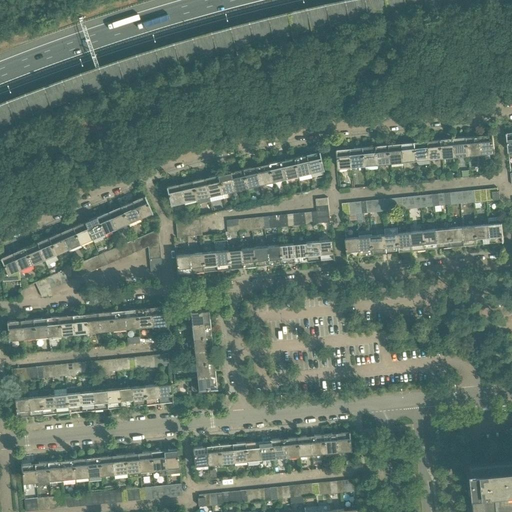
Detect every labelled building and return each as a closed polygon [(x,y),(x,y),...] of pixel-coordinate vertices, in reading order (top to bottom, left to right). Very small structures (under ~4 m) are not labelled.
[(343,0),(336,2),(275,16),(207,33),(152,49),(95,67),(48,85),(0,104),(0,127),(15,121),(33,114),(51,107),(69,100),(88,93),(105,87),(124,81),(143,75),(161,69),(180,63),(198,58),(217,53),(236,48),(254,43),(273,38),(292,34),(311,29),(330,25),(349,21),(368,18),(387,14),(406,11),(425,8),(444,5),(463,2),(479,0),(343,0)] [(480,136),(482,154),(494,153),(495,153),(495,151),(493,137),(494,137),(494,134),(492,134),(492,135),(485,135),(480,136)] [(469,156),(482,154),(480,136),(475,136),(467,137),(469,156)] [(456,157),(469,156),(467,137),(459,138),(454,138),(456,157)] [(443,158),(456,157),(454,138),(449,139),(441,140),(443,158)] [(430,160),(443,158),(441,140),(433,141),(433,140),(428,141),(430,160)] [(417,161),(430,160),(428,141),(423,141),(423,142),(415,143),(417,161)] [(404,162),(417,161),(415,143),(407,143),(402,144),(404,162)] [(391,163),(404,162),(402,144),(397,144),(389,145),(391,163)] [(378,165),(391,163),(389,145),(382,146),(381,146),(376,146),(378,165)] [(365,166),(378,165),(376,146),(371,147),(363,148),(365,166)] [(352,167),(365,166),(363,148),(356,148),(351,149),(352,167)] [(340,169),(352,167),(351,149),(346,149),(346,150),(338,150),(337,150),(337,152),(339,167),(338,167),(339,169),(340,169)] [(306,155),(310,173),(323,170),(323,171),(324,170),(323,168),(320,154),(319,151),(318,152),(311,154),(306,155)] [(298,176),(310,173),(306,155),(301,156),(293,158),(298,176)] [(285,179),(298,176),(293,158),(286,160),(286,159),(281,160),(285,179)] [(268,164),(272,182),(285,179),(281,160),(276,162),(268,164)] [(260,185),(272,182),(268,164),(260,165),(255,166),(260,185)] [(247,188),(260,185),(255,166),(251,167),(251,168),(243,170),(247,188)] [(235,171),(230,172),(234,191),(247,188),(243,170),(235,171)] [(222,193),(234,191),(230,172),(225,173),(225,174),(217,175),(222,193)] [(210,177),(205,178),(209,196),(210,201),(223,198),(222,193),(217,175),(210,177)] [(196,199),(197,204),(210,201),(209,196),(205,178),(200,179),(192,181),(196,199)] [(184,183),(179,184),(184,202),(196,199),(192,181),(184,183)] [(184,202),(179,184),(174,185),(175,185),(167,187),(166,187),(166,189),(167,189),(170,203),(170,206),(171,206),(171,205),(184,202)] [(132,201),(140,218),(151,213),(151,214),(152,213),(152,211),(151,211),(146,198),(145,196),(144,196),(144,197),(137,200),(137,199),(132,201)] [(128,223),(140,218),(132,201),(128,203),(128,204),(121,207),(128,223)] [(343,216),(351,215),(349,203),(342,204),(342,206),(343,206),(343,213),(343,214),(343,216)] [(116,229),(128,223),(121,207),(113,210),(108,212),(116,229)] [(104,234),(116,229),(108,212),(104,214),(97,217),(104,234)] [(92,239),(104,234),(97,217),(90,220),(89,220),(85,222),(92,239)] [(188,227),(201,226),(200,217),(188,220),(188,227)] [(504,240),(502,225),(503,225),(502,217),(489,218),(489,224),(491,243),(496,243),(496,242),(503,241),(503,242),(505,242),(504,239),(504,240)] [(189,228),(188,227),(188,220),(175,222),(176,229),(189,228)] [(80,244),(92,239),(85,222),(80,224),(73,227),(80,244)] [(486,244),(491,243),(489,224),(476,225),(478,244),(486,243),(486,244)] [(470,245),(478,244),(476,225),(463,227),(465,246),(470,245)] [(188,227),(189,228),(189,236),(202,235),(201,226),(188,227)] [(68,249),(80,244),(73,227),(66,230),(61,232),(68,249)] [(398,227),(385,229),(385,235),(387,254),(392,253),(400,252),(398,233),(398,227)] [(460,246),(465,246),(463,227),(450,228),(452,247),(460,246)] [(177,237),(189,236),(189,228),(176,229),(177,237)] [(444,247),(452,247),(450,228),(437,229),(439,248),(444,248),(444,247)] [(147,240),(160,239),(159,229),(147,234),(147,235),(147,240)] [(434,249),(439,248),(437,229),(424,231),(426,249),(434,248),(434,249)] [(374,254),(372,236),(372,231),(359,232),(359,237),(359,238),(361,256),(367,256),(367,255),(374,254)] [(418,250),(426,249),(424,231),(411,232),(413,251),(418,250)] [(56,254),(68,249),(61,232),(56,234),(57,234),(49,238),(56,254)] [(408,251),(413,251),(411,232),(398,233),(400,252),(408,251)] [(148,246),(147,240),(147,235),(147,234),(138,238),(142,249),(148,247),(148,246)] [(382,254),(387,254),(385,235),(372,236),(374,254),(382,254)] [(357,256),(361,256),(359,238),(359,237),(347,238),(346,238),(346,241),(346,240),(347,255),(348,257),(349,257),(356,256),(357,256)] [(42,241),(37,242),(44,259),(46,264),(58,258),(56,254),(49,238),(42,241)] [(137,252),(142,249),(138,238),(135,240),(132,241),(137,252)] [(318,241),(320,260),(325,259),(333,258),(333,259),(334,258),(334,256),(333,256),(332,242),(332,239),(331,239),(331,240),(318,241)] [(131,254),(137,252),(132,241),(126,243),(131,254)] [(315,260),(320,260),(318,241),(305,242),(307,261),(315,260)] [(32,265),(44,259),(37,242),(32,244),(32,245),(25,248),(32,265)] [(299,261),(307,261),(305,242),(292,244),(294,262),(300,262),(299,261)] [(125,257),(131,254),(126,243),(123,245),(120,246),(125,257)] [(289,263),(294,262),(292,244),(280,245),(281,263),(289,262),(289,263)] [(274,264),(281,263),(280,245),(267,246),(269,265),(274,264)] [(120,259),(125,257),(120,246),(115,248),(120,259)] [(263,265),(269,265),(267,246),(254,248),(255,266),(263,265)] [(20,270),(32,265),(25,248),(18,251),(13,253),(20,270)] [(114,262),(120,259),(115,248),(111,250),(109,251),(114,262)] [(248,267),(255,266),(254,248),(241,249),(243,268),(248,267)] [(238,268),(243,268),(241,249),(228,250),(230,268),(238,268)] [(222,269),(230,268),(228,250),(215,251),(217,270),(222,270),(222,269)] [(108,264),(114,262),(109,251),(103,253),(108,264)] [(212,271),(217,270),(215,251),(202,253),(204,271),(212,270),(212,271)] [(20,270),(13,253),(8,255),(9,255),(1,258),(0,258),(1,260),(6,272),(2,273),(3,281),(19,279),(18,271),(20,270)] [(97,256),(102,267),(108,264),(103,253),(99,255),(97,256)] [(196,272),(204,271),(202,253),(189,254),(191,273),(196,272)] [(191,273),(189,254),(177,255),(175,255),(176,258),(177,272),(177,274),(179,274),(178,274),(186,273),(191,273)] [(92,258),(97,269),(101,267),(102,267),(97,256),(92,258)] [(162,257),(149,258),(150,271),(163,270),(162,257)] [(91,272),(97,269),(92,258),(87,260),(86,261),(91,272)] [(85,274),(91,272),(86,261),(81,263),(85,274)] [(80,276),(85,274),(81,263),(75,265),(75,266),(80,276)] [(74,279),(80,276),(75,266),(69,268),(74,279)] [(68,281),(74,279),(69,268),(63,271),(68,281)] [(62,284),(68,281),(63,271),(58,273),(62,284)] [(57,286),(62,284),(58,273),(52,276),(57,286)] [(51,289),(57,286),(52,276),(46,278),(49,284),(51,289)] [(38,288),(49,284),(46,278),(35,283),(38,288)] [(52,296),(51,289),(49,284),(38,288),(42,297),(52,296)] [(150,307),(152,326),(164,325),(166,325),(165,322),(164,308),(164,306),(162,306),(155,307),(150,307)] [(139,327),(152,326),(150,307),(145,308),(137,309),(139,327)] [(126,328),(139,327),(137,309),(129,310),(129,309),(124,310),(126,328)] [(113,330),(126,328),(124,310),(119,310),(119,311),(111,311),(113,330)] [(192,325),(210,324),(210,318),(209,318),(209,311),(209,310),(207,310),(193,312),(192,311),(190,311),(190,313),(192,325)] [(100,331),(113,330),(111,311),(103,312),(98,312),(100,331)] [(87,332),(100,331),(98,312),(93,313),(85,314),(87,332)] [(72,315),(74,334),(87,332),(85,314),(77,315),(72,315)] [(61,335),(74,334),(72,315),(67,316),(59,317),(61,335)] [(51,317),(46,318),(48,336),(48,339),(62,338),(61,335),(59,317),(51,317)] [(35,338),(48,336),(46,318),(41,318),(42,318),(33,319),(35,338)] [(22,339),(35,338),(33,319),(25,320),(20,320),(22,339)] [(22,339),(20,320),(15,321),(12,321),(8,322),(8,321),(7,321),(7,324),(9,338),(8,338),(9,341),(10,341),(10,340),(22,339)] [(193,338),(211,336),(210,329),(211,329),(210,324),(192,325),(193,338)] [(194,351),(213,349),(212,344),(211,336),(193,338),(194,351)] [(196,364),(214,362),(213,355),(213,349),(194,351),(196,364)] [(197,377),(215,375),(215,370),(214,362),(196,364),(197,377)] [(215,375),(197,377),(191,378),(192,388),(194,390),(198,390),(198,391),(200,391),(200,390),(215,389),(217,389),(217,388),(216,388),(216,381),(215,375)] [(170,383),(158,384),(159,403),(164,402),(172,401),(172,402),(173,402),(173,399),(172,400),(171,385),(171,383),(170,383)] [(154,403),(159,403),(158,384),(145,386),(146,404),(154,403)] [(66,388),(67,393),(69,412),(77,411),(82,411),(80,392),(79,386),(66,388)] [(145,386),(132,387),(134,406),(139,405),(146,404),(145,386)] [(132,387),(119,388),(120,406),(128,406),(134,406),(132,387)] [(113,407),(120,406),(119,388),(106,390),(107,408),(113,408),(113,407)] [(41,396),(43,414),(51,413),(51,414),(56,413),(54,395),(53,389),(40,390),(41,396)] [(102,409),(107,408),(106,390),(93,391),(94,409),(102,408),(102,409)] [(93,391),(80,392),(82,411),(87,410),(94,409),(93,391)] [(67,393),(54,395),(56,413),(61,413),(61,412),(69,412),(67,393)] [(35,415),(43,414),(41,396),(28,397),(30,416),(35,415)] [(16,414),(16,417),(18,417),(17,417),(18,417),(25,416),(30,416),(28,397),(16,399),(16,398),(14,398),(15,401),(16,414)] [(336,433),(337,451),(350,450),(350,451),(351,451),(351,448),(350,448),(349,434),(349,431),(348,431),(348,432),(341,433),(341,432),(336,433)] [(324,453),(337,451),(336,433),(330,433),(331,434),(323,434),(324,453)] [(311,454),(324,453),(323,434),(315,435),(310,435),(311,454)] [(299,455),(311,454),(310,435),(305,436),(297,437),(299,455)] [(286,456),(299,455),(297,437),(289,438),(289,437),(284,438),(286,456)] [(273,458),(286,456),(284,438),(279,438),(279,439),(271,439),(273,458)] [(260,459),(273,458),(271,439),(263,440),(258,440),(260,459)] [(247,460),(260,459),(258,440),(253,441),(245,442),(247,460)] [(234,462),(247,460),(245,442),(237,443),(237,442),(232,443),(234,462)] [(221,463),(234,462),(232,443),(227,443),(227,444),(219,445),(221,463)] [(208,464),(221,463),(219,445),(212,445),(206,446),(208,464)] [(196,465),(208,464),(206,446),(201,446),(201,447),(194,447),(193,447),(193,449),(194,463),(194,466),(196,466),(196,465)] [(169,449),(164,450),(166,468),(166,474),(179,473),(179,468),(180,467),(180,465),(179,465),(178,451),(178,448),(176,448),(177,449),(169,450),(169,449)] [(159,451),(151,451),(153,470),(166,468),(164,450),(159,450),(159,451)] [(140,471),(153,470),(151,451),(143,452),(138,452),(140,471)] [(127,472),(140,471),(138,452),(133,453),(125,454),(127,472)] [(114,474),(127,472),(125,454),(117,455),(117,454),(112,455),(114,474)] [(101,475),(114,474),(112,455),(107,455),(107,456),(99,457),(101,475)] [(92,457),(86,458),(88,476),(101,475),(99,457),(92,457)] [(75,477),(88,476),(86,458),(81,458),(73,459),(75,477)] [(511,511),(511,458),(471,463),(475,511),(511,511)] [(62,479),(75,477),(73,459),(66,460),(60,460),(62,479)] [(55,461),(48,462),(50,483),(63,482),(62,479),(60,460),(55,461)] [(40,462),(35,463),(37,481),(37,485),(50,484),(50,483),(48,462),(40,462)] [(24,482),(37,481),(35,463),(30,463),(30,464),(22,464),(21,464),(21,467),(23,480),(23,483),(24,483),(24,482)] [(169,485),(170,497),(183,495),(182,494),(182,486),(182,483),(169,485)]
